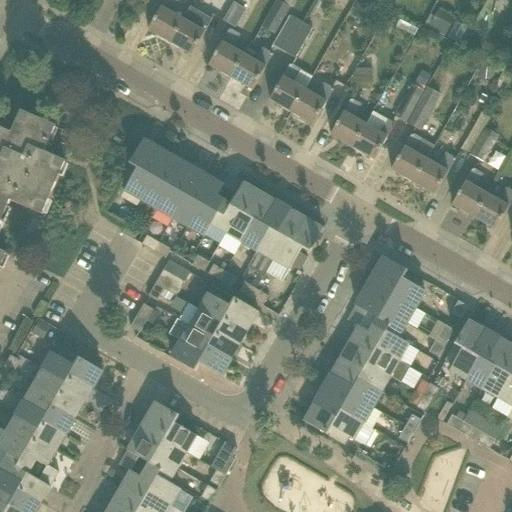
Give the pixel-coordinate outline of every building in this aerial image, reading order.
[(166,0),(149,30),(170,43),(184,20),(171,12),(178,0),(166,0)] [(279,0),(277,0),(262,27),(275,35),(291,7),(290,6),(279,0)] [(223,20),(235,27),(246,9),(234,2),(223,20)] [(184,20),(170,43),(192,55),(213,19),(192,7),(184,20)] [(428,26),(444,34),(454,16),(439,7),(428,26)] [(285,53),(302,22),(290,15),(273,46),(285,53)] [(302,22),(285,53),(296,59),(313,28),(302,22)] [(210,65),(231,78),(245,55),(232,48),(240,35),(231,29),(210,65)] [(257,62),(245,55),(231,78),(253,90),(275,54),(265,48),(257,62)] [(290,64),(270,100),(292,113),(305,90),(293,83),(300,70),(290,64)] [(292,113),(314,125),(334,90),(325,84),(317,97),(305,90),(292,113)] [(407,123),(424,92),(411,85),(394,116),(407,123)] [(441,95),(436,92),(426,88),(424,92),(407,123),(421,131),(441,95)] [(353,148),(366,124),(353,117),(360,104),(352,99),(331,135),(353,148)] [(0,219),(2,220),(10,201),(43,215),(66,161),(45,152),(56,126),(21,111),(12,133),(0,127),(0,219)] [(394,123),(388,120),(381,132),(366,124),(353,148),(374,160),(394,123)] [(500,135),(487,127),(470,155),(483,163),(500,135)] [(392,170),(414,183),(434,147),(422,140),(422,139),(413,134),(392,170)] [(147,173),(161,149),(143,139),(123,175),(130,180),(125,189),(142,200),(155,177),(147,173)] [(434,147),(414,183),(435,195),(457,160),(446,154),(434,147)] [(142,200),(158,209),(171,186),(163,182),(176,158),(161,149),(147,173),(155,177),(142,200)] [(158,209),(173,218),(186,195),(178,191),(192,167),(176,158),(163,182),(171,186),(158,209)] [(173,218),(189,227),(202,204),(194,200),(207,176),(192,167),(178,191),(186,195),(173,218)] [(474,170),(453,205),(474,218),(488,195),(475,187),(483,175),(474,170)] [(202,204),(189,227),(205,236),(212,225),(211,225),(225,201),(218,197),(224,186),(207,176),(194,200),(202,204)] [(237,194),(244,183),(237,179),(230,190),(237,194)] [(211,225),(212,225),(226,234),(240,211),(247,215),(261,192),(244,183),(237,194),(231,205),(225,201),(211,225)] [(488,195),(474,218),(496,230),(511,202),(511,190),(508,189),(500,202),(488,195)] [(226,234),(242,243),(255,220),(263,224),(276,201),(261,192),(247,215),(240,211),(226,234)] [(242,243),(258,252),(271,229),(279,233),(292,210),(276,201),(263,224),(255,220),(242,243)] [(307,219),(292,210),(279,233),(271,229),(258,252),(273,260),(286,238),(294,242),(307,219)] [(302,248),(310,252),(310,253),(324,229),(307,219),(294,242),(286,238),(273,260),(290,270),(302,248)] [(128,224),(126,227),(123,234),(135,240),(140,231),(128,224)] [(154,252),(159,243),(147,236),(142,245),(154,252)] [(166,259),(170,251),(171,249),(159,243),(154,252),(166,259)] [(193,265),(204,272),(210,263),(198,256),(193,265)] [(384,257),(375,274),(399,287),(394,295),(416,308),(425,291),(403,279),(408,271),(384,257)] [(208,274),(220,281),(225,272),(214,265),(208,274)] [(156,284),(165,289),(174,295),(177,296),(186,281),(164,269),(156,284)] [(237,278),(225,272),(220,281),(232,288),(237,278)] [(407,324),(416,308),(394,295),(399,287),(375,274),(366,290),(389,303),(385,311),(407,324)] [(245,283),(240,292),(251,299),(257,289),(245,283)] [(162,296),(165,289),(156,284),(149,296),(158,302),(162,296)] [(209,294),(199,310),(222,323),(227,316),(249,329),(259,312),(214,286),(209,294)] [(174,295),(165,289),(162,296),(170,301),(174,295)] [(269,296),(257,289),(251,299),(260,304),(263,306),(269,296)] [(366,290),(356,306),(378,319),(374,325),(398,339),(407,324),(385,311),(389,303),(366,290)] [(452,313),(461,319),(468,307),(459,301),(452,313)] [(137,316),(147,321),(153,310),(144,304),(137,316)] [(358,326),(349,343),(373,356),(377,348),(400,361),(409,345),(398,339),(374,325),(378,319),(356,306),(348,320),(358,326)] [(218,331),(240,344),(249,329),(227,316),(222,323),(199,310),(190,326),(213,339),(218,331)] [(140,333),(147,321),(137,316),(131,327),(140,333)] [(450,371),(467,380),(480,358),(472,353),(485,330),(469,321),(448,357),(456,361),(450,371)] [(447,342),(454,330),(445,325),(438,337),(447,342)] [(208,348),(231,361),(240,344),(218,331),(213,339),(190,326),(181,342),(204,355),(208,348)] [(501,339),(485,330),(472,353),(480,358),(467,380),(483,389),(496,367),(488,362),(501,339)] [(496,367),(483,389),(498,398),(511,376),(503,371),(511,355),(511,345),(501,339),(488,362),(496,367)] [(438,358),(445,346),(436,341),(429,352),(438,358)] [(181,342),(172,358),(196,372),(200,364),(222,376),(231,361),(208,348),(204,355),(181,342)] [(399,362),(400,361),(377,348),(373,356),(349,343),(340,358),(364,372),(368,364),(391,377),(390,378),(401,384),(410,368),(399,362)] [(53,353),(43,370),(66,383),(70,375),(93,388),(103,371),(67,350),(62,358),(53,353)] [(511,355),(503,371),(511,376),(498,398),(511,406),(511,355)] [(11,356),(4,368),(13,373),(20,361),(11,356)] [(340,358),(332,374),(355,387),(359,379),(382,392),(390,378),(391,377),(368,364),(364,372),(340,358)] [(13,373),(4,368),(0,374),(0,380),(7,384),(13,373)] [(43,370),(34,385),(57,398),(61,390),(84,403),(93,388),(70,375),(66,383),(43,370)] [(373,408),(382,392),(359,379),(355,387),(332,374),(323,390),(346,403),(350,395),(373,408)] [(423,380),(416,391),(433,401),(440,389),(430,384),(423,380)] [(34,385),(25,401),(48,414),(52,406),(75,419),(84,403),(61,390),(57,398),(34,385)] [(323,390),(314,405),(337,418),(341,411),(364,424),(373,408),(350,395),(346,403),(323,390)] [(410,402),(417,406),(417,407),(426,413),(433,401),(416,391),(410,402)] [(25,401),(16,416),(39,429),(43,422),(66,435),(75,419),(52,406),(48,414),(25,401)] [(201,429),(180,417),(180,416),(156,402),(147,418),(170,431),(165,439),(188,452),(201,429)] [(337,418),(314,405),(304,422),(356,451),(357,449),(351,446),(364,424),(341,411),(337,418)] [(459,431),(464,422),(468,415),(460,411),(457,417),(452,415),(447,424),(459,431)] [(406,426),(415,432),(422,420),(412,415),(406,426)] [(39,429),(16,416),(7,432),(30,445),(34,437),(57,450),(66,435),(43,422),(39,429)] [(147,418),(137,434),(160,448),(156,455),(179,468),(188,452),(165,439),(170,431),(147,418)] [(476,428),(464,422),(459,431),(471,438),(476,428)] [(399,438),(408,444),(415,432),(406,426),(399,438)] [(47,467),(44,473),(39,480),(51,487),(59,472),(48,465),(57,450),(34,437),(30,445),(7,432),(0,444),(0,449),(9,455),(9,454),(33,468),(37,461),(47,467)] [(484,433),(478,442),(490,449),(495,439),(484,433)] [(128,451),(139,457),(150,463),(146,470),(170,483),(179,468),(156,455),(160,448),(137,434),(128,451)] [(233,458),(238,449),(226,442),(212,467),(217,470),(226,475),(235,460),(233,458)] [(170,483),(146,470),(142,477),(132,471),(139,457),(128,451),(119,466),(131,472),(122,488),(144,501),(149,493),(172,506),(181,490),(170,483)] [(9,454),(9,455),(0,470),(23,483),(18,491),(41,504),(51,487),(39,480),(29,474),(33,468),(9,454)] [(0,470),(0,469),(0,490),(14,499),(9,507),(18,511),(36,511),(41,504),(18,491),(23,483),(0,470)] [(210,482),(219,487),(226,475),(217,470),(210,482)] [(211,503),(217,491),(208,486),(201,497),(211,503)] [(122,488),(113,503),(127,511),(137,511),(140,508),(146,511),(168,511),(172,506),(149,493),(144,501),(122,488)] [(0,511),(18,511),(9,507),(14,499),(0,490),(0,511)] [(127,511),(113,503),(107,511),(146,511),(140,508),(137,511),(127,511)]
